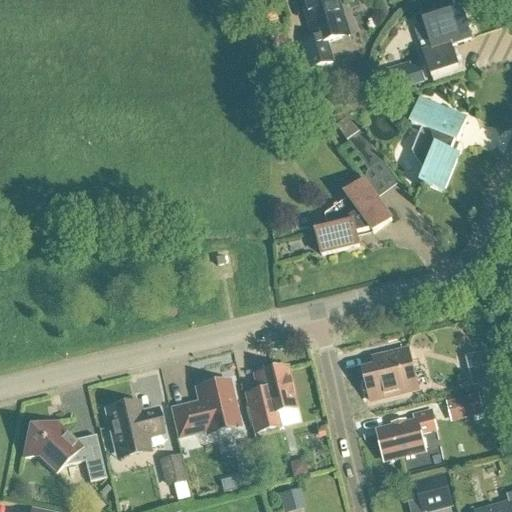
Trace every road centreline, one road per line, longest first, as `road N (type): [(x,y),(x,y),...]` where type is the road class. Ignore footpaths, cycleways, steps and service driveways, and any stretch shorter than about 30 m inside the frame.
road 1 (residential): [(0,391),(318,314)]
road 2 (residential): [(318,314),(461,273),(480,252),(511,171)]
road 3 (residential): [(363,511),(318,314)]
